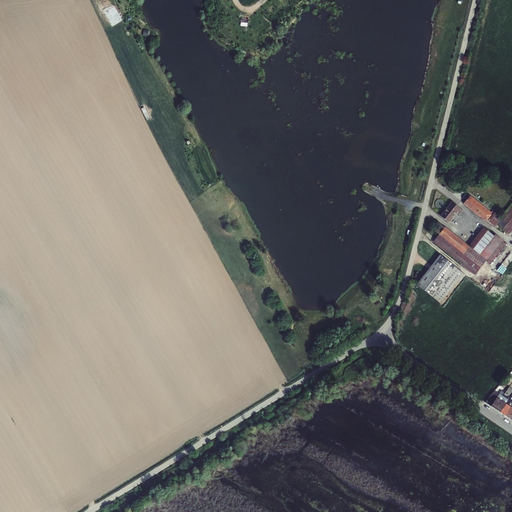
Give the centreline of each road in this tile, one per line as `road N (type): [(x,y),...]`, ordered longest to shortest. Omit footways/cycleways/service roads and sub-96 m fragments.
road 1 (unclassified): [(377,336),(406,281),(475,0)]
road 2 (unclassified): [(85,511),(377,336)]
road 3 (unclassified): [(511,430),(377,336)]
